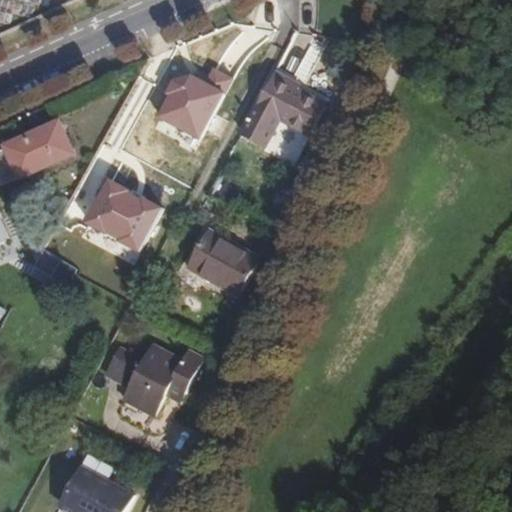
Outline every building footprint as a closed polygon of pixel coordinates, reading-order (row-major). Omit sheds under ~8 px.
[(279,83),(248,138),(272,152),(286,125),(314,140),(330,112),(279,83)] [(213,114),(235,117),(238,99),(215,96),(213,114)] [(212,143),(219,147),(230,126),(221,120),(209,142),(212,143)] [(0,157),(0,178),(5,191),(73,159),(58,127),(6,150),(8,154),(0,157)] [(194,159),(184,154),(165,143),(148,172),(192,196),(208,167),(201,163),(194,159)] [(184,154),(194,159),(200,149),(190,143),(184,154)] [(208,167),(219,147),(212,143),(201,163),(208,167)] [(39,231),(30,246),(38,265),(46,251),(53,239),(39,231)] [(190,270),(241,299),(262,260),(212,233),(190,270)] [(156,417),(167,397),(172,388),(186,395),(205,360),(189,351),(182,363),(156,348),(146,364),(123,352),(110,376),(133,389),(127,401),(156,417)] [(182,404),(186,395),(172,388),(167,397),(182,404)] [(132,511),(141,496),(89,467),(68,503),(84,511),(132,511)]
